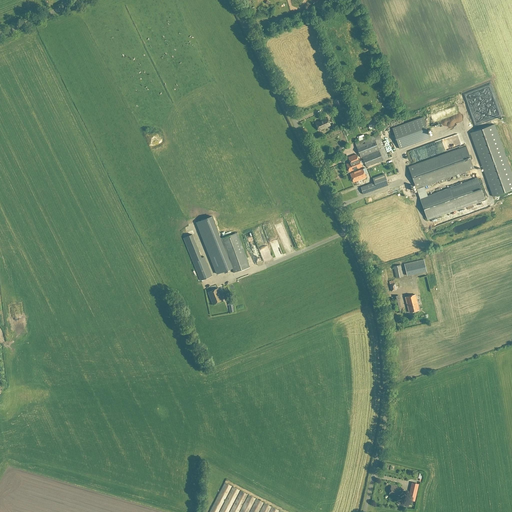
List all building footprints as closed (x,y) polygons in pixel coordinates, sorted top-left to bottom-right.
[(334,100),(338,109),(343,107),(340,98),(334,100)] [(490,107),(494,107),(494,113),(497,113),(496,103),(486,103),(486,106),(489,106),(489,109),(490,109),(490,107)] [(319,111),(321,118),(328,117),(326,109),(319,111)] [(315,124),(318,131),(330,126),(327,118),(321,121),(315,124)] [(393,128),(400,148),(429,137),(422,118),(393,128)] [(375,119),(366,122),(369,129),(377,126),(375,119)] [(511,174),(494,125),(470,133),(492,197),(511,189),(511,174)] [(364,160),(360,161),(359,159),(358,160),(356,155),(348,158),(349,161),(350,161),(350,162),(346,164),(349,172),(352,170),(362,167),(361,165),(365,163),(367,167),(388,158),(379,134),(355,143),(360,157),(363,158),(364,160)] [(427,196),(424,187),(474,169),(467,148),(409,168),(427,220),(485,200),(478,178),(427,196)] [(363,169),(353,173),(350,174),(353,183),(366,178),(363,169)] [(373,178),(374,183),(361,187),(363,194),(388,185),(384,174),(373,178)] [(365,202),(367,207),(394,198),(395,199),(396,198),(394,192),(365,202)] [(231,268),(221,239),(211,216),(196,222),(217,274),(231,268)] [(221,239),(231,268),(232,268),(234,273),(249,267),(237,233),(221,239)] [(192,235),(184,238),(193,261),(200,280),(212,276),(204,257),(201,258),(192,235)] [(424,259),(404,264),(407,276),(426,271),(424,259)] [(400,265),(394,267),(396,278),(403,277),(400,265)] [(222,300),(218,288),(208,292),(213,304),(222,300)] [(405,297),(409,313),(419,310),(415,295),(405,297)] [(402,311),(398,296),(393,297),(397,313),(402,311)] [(225,483),(209,511),(218,511),(232,486),(225,483)] [(402,488),(391,486),(389,495),(400,497),(402,488)] [(228,511),(239,490),(232,487),(219,511),(228,511)] [(238,511),(247,495),(240,491),(229,511),(238,511)] [(248,511),(255,499),(248,495),(239,511),(248,511)] [(258,511),(263,503),(256,499),(249,511),(258,511)] [(268,511),(271,507),(264,503),(259,511),(268,511)]
